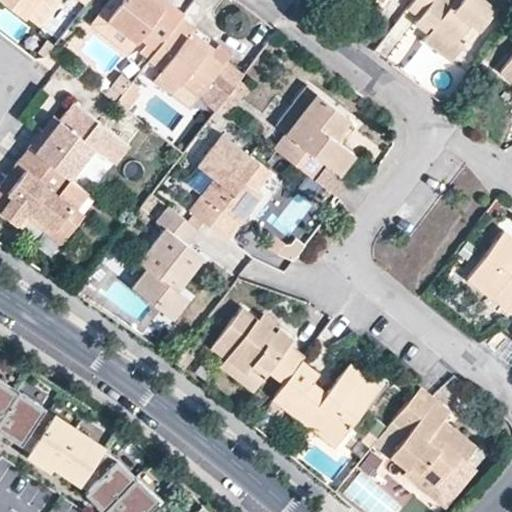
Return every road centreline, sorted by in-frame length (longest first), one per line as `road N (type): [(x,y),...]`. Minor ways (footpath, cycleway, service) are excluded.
road 1 (residential): [(272,0),(437,125),(348,255),(511,396)]
road 2 (residential): [(291,511),(122,375),(0,291)]
